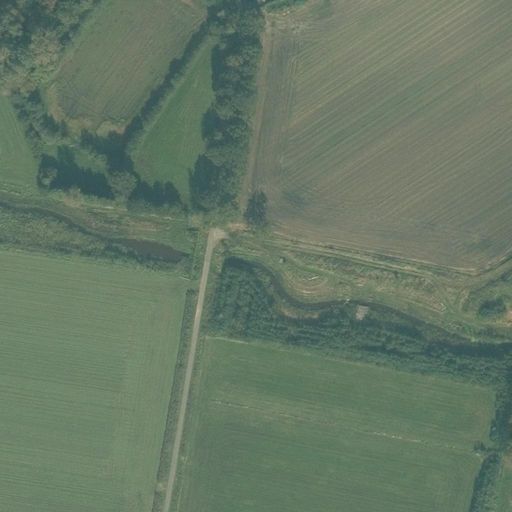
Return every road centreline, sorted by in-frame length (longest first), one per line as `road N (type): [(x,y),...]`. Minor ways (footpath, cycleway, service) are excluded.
road 1 (unclassified): [(163,511),(242,47),(238,0)]
road 2 (track): [(242,238),(461,284),(455,315)]
